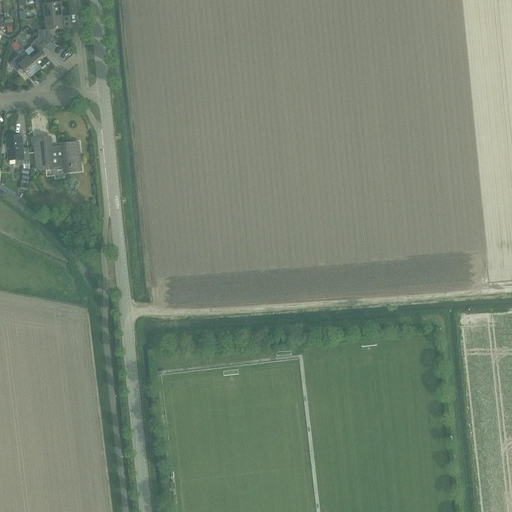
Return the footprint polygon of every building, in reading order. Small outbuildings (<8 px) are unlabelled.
[(44,10),(44,18),(62,16),(61,3),(47,5),(47,0),(35,0),(36,11),(44,10)] [(38,31),(38,38),(51,43),(50,30),(63,29),(62,16),(44,18),(46,31),(38,31)] [(20,34),(15,38),(19,44),(25,40),(20,34)] [(35,51),(31,55),(42,68),(50,61),(41,51),(51,43),(38,38),(33,42),(34,43),(31,45),(31,46),(35,51)] [(15,41),(10,45),(14,50),(19,46),(15,41)] [(30,78),(42,68),(31,55),(23,61),(18,56),(9,63),(17,72),(21,68),(30,78)] [(6,139),(9,163),(16,163),(16,166),(29,165),(28,149),(22,150),(21,138),(6,139)] [(51,151),(51,147),(50,138),(33,140),(36,171),(53,169),(53,168),(63,167),(63,168),(63,167),(69,166),(70,172),(81,171),(80,156),(77,156),(76,145),(79,145),(78,144),(61,146),(61,150),(51,151)]
